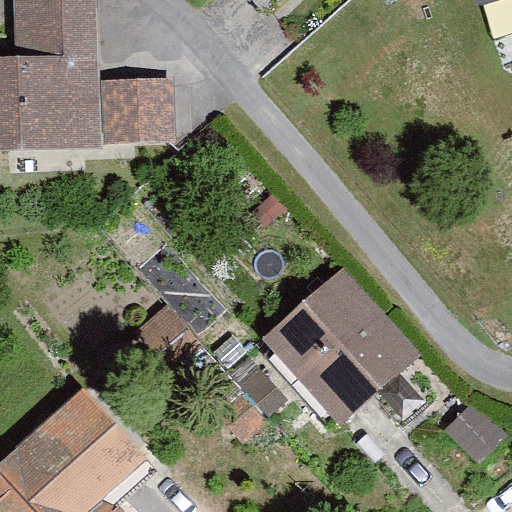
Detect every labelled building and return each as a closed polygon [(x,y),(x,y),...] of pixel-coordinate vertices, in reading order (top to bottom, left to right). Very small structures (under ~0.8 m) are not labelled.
[(97,0),(72,0),(15,2),(17,66),(0,67),(0,164),(104,160),(97,0)] [(248,0),(262,16),(281,0),(248,0)] [(174,84),(104,86),(106,154),(176,152),(174,84)] [(420,355),(345,268),(264,338),(339,425),(420,355)] [(261,360),(217,404),(250,437),(294,392),(261,360)] [(148,462),(77,391),(0,465),(0,511),(113,511),(105,504),(148,462)] [(476,402),(446,430),(477,464),(507,436),(476,402)]
